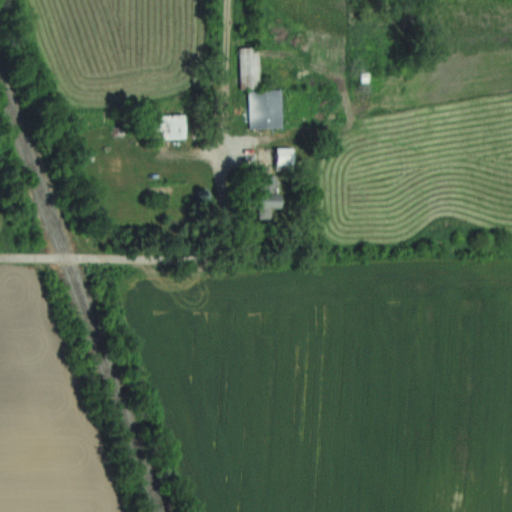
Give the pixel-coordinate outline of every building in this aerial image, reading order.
[(240,47),(242,89),(261,88),(260,46),(240,47)] [(249,90),(250,129),(283,127),(282,89),(249,90)] [(153,138),(187,138),(186,109),(152,110),(153,138)] [(276,147),(294,146),(294,168),(276,169),(276,147)] [(277,175),(277,192),(281,192),(281,218),(259,218),(259,175),(277,175)]
